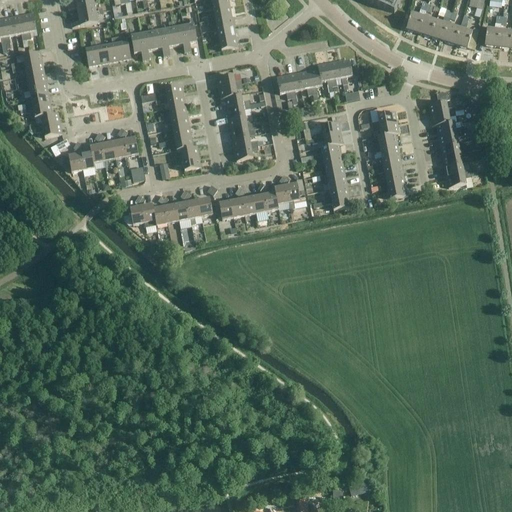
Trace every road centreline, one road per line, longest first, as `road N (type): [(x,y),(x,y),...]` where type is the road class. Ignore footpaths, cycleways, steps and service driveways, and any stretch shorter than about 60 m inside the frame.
road 1 (residential): [(215,179),(283,170),(259,54)]
road 2 (residential): [(369,210),(349,108),(403,98)]
road 3 (residential): [(133,81),(67,89),(50,0)]
